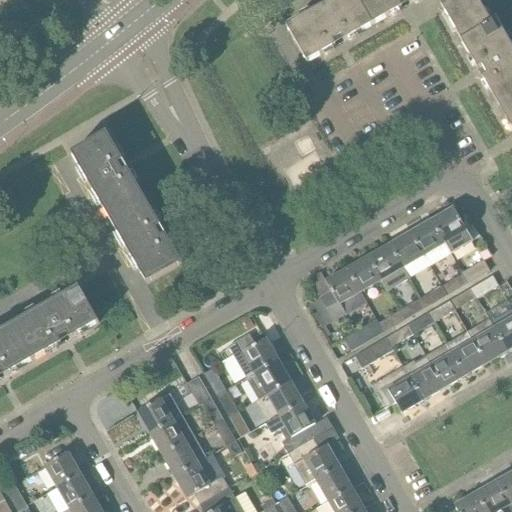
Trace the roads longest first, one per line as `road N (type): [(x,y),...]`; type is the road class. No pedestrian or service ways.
road 1 (residential): [(276,287),(127,30)]
road 2 (residential): [(406,511),(276,287)]
road 3 (residential): [(74,400),(276,287)]
road 4 (residential): [(276,287),(467,179)]
road 5 (tertiary): [(0,125),(127,30)]
road 6 (residential): [(138,511),(74,400)]
